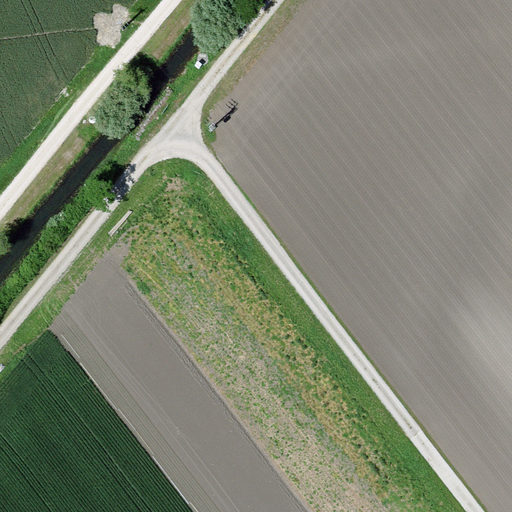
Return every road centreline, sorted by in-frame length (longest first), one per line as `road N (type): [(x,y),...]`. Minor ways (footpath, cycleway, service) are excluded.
road 1 (track): [(174,120),(471,511)]
road 2 (track): [(174,120),(0,332)]
road 3 (track): [(170,0),(0,208)]
road 4 (track): [(272,0),(174,120)]
